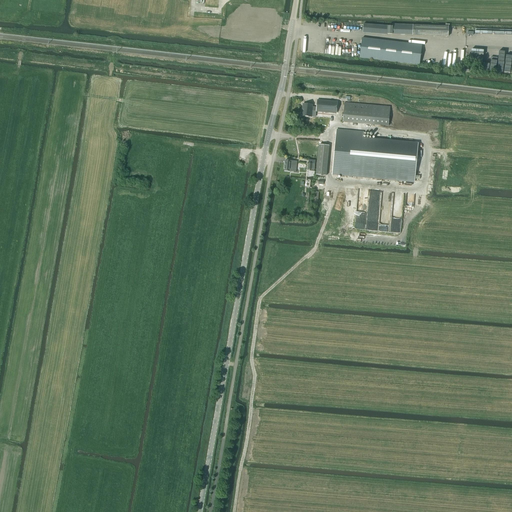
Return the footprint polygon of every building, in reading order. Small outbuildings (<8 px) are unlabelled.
[(449,26),(449,24),(445,24),(445,26),(392,24),(392,27),(388,26),(363,25),(363,33),(387,34),(392,34),(413,35),(413,36),(447,37),(448,26),(449,26)] [(419,65),(421,45),(362,38),(360,58),(419,65)] [(336,114),(337,103),(317,101),(316,112),(336,114)] [(388,127),(390,108),(344,103),(343,123),(388,127)] [(316,112),(316,108),(312,108),(313,106),(303,105),(302,112),(301,112),(301,116),(311,117),(312,112),(316,112)] [(336,131),(332,174),(414,182),(418,144),(363,139),(363,133),(336,131)] [(319,145),(318,155),(328,156),(329,146),(326,146),(319,145)] [(296,173),(297,162),(285,161),(284,172),(296,173)]
